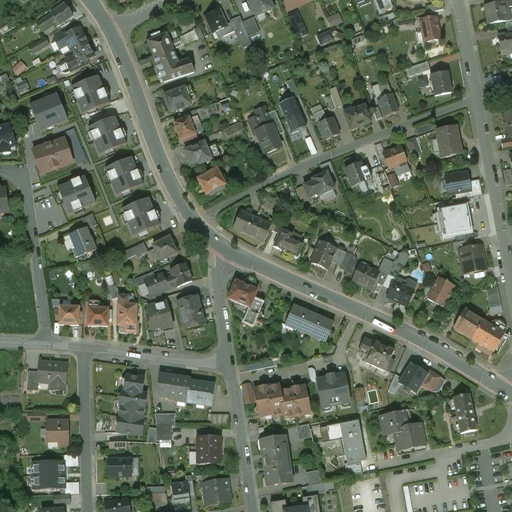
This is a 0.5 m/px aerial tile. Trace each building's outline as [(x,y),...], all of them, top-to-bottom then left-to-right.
[(246,0),(255,18),(256,18),(264,15),(273,10),(268,0),(246,0)] [(390,0),(375,0),(380,13),(393,8),(390,0)] [(506,2),(485,7),(488,25),(510,21),(507,8),(506,2)] [(64,4),(50,13),(51,14),(59,25),(73,17),(64,4)] [(213,14),(204,18),(212,35),(219,32),(222,37),(233,32),(234,32),(231,25),(226,27),(219,11),(218,12),(217,10),(213,12),(213,14)] [(330,28),(343,23),(339,13),(327,18),(330,28)] [(59,25),(51,14),(36,24),(41,31),(53,23),(56,27),(59,25)] [(294,14),(287,17),(292,29),(299,26),(294,14)] [(264,15),(256,18),(258,24),(266,21),(264,15)] [(413,17),(397,20),(399,27),(414,24),(413,17)] [(229,22),(231,25),(234,32),(233,32),(241,50),(251,46),(248,38),(242,24),(239,18),(229,22)] [(436,18),(420,21),(422,32),(423,40),(424,43),(440,40),(436,18)] [(253,19),(242,24),(248,38),(259,33),(253,19)] [(199,28),(193,30),(198,41),(204,38),(199,28)] [(83,36),(79,29),(73,32),(71,30),(54,40),(56,43),(54,44),(54,45),(56,50),(58,50),(59,50),(68,45),(71,51),(72,51),(86,43),(87,43),(83,36)] [(168,34),(166,35),(173,51),(182,47),(174,30),(167,32),(168,34)] [(317,36),(320,46),(333,41),(329,31),(317,36)] [(511,33),(507,35),(497,37),(501,56),(509,55),(508,52),(511,51),(511,33)] [(147,43),(153,59),(173,51),(166,35),(160,38),(159,34),(150,38),(152,41),(147,43)] [(44,40),(29,48),(32,54),(48,46),(44,40)] [(72,51),(71,51),(74,56),(65,61),(70,72),(88,64),(87,61),(94,58),(90,51),(91,51),(87,43),(86,44),(86,43),(72,51)] [(173,51),(153,59),(163,83),(194,74),(189,61),(178,65),(176,60),(173,51)] [(21,61),(12,69),(18,76),(27,68),(21,61)] [(427,63),(406,70),(409,78),(430,71),(427,63)] [(6,75),(0,77),(0,85),(9,82),(6,75)] [(447,75),(431,78),(435,98),(451,94),(447,75)] [(110,104),(98,76),(70,88),(82,116),(110,104)] [(420,87),(428,86),(427,78),(419,79),(420,87)] [(20,91),(29,88),(27,82),(18,85),(20,91)] [(382,99),(391,96),(387,83),(377,86),(382,99)] [(189,87),(163,97),(169,114),(177,111),(177,113),(183,111),(183,110),(191,107),(188,98),(193,96),(189,87)] [(335,88),(328,90),(330,96),(332,101),(336,109),(342,106),(335,88)] [(64,123),(53,94),(25,105),(36,133),(50,128),(64,123)] [(332,101),(330,96),(325,98),(329,112),(336,109),(332,101)] [(382,99),(377,101),(383,118),(397,113),(391,96),(382,99)] [(294,99),(281,106),(287,121),(301,115),(294,99)] [(220,114),(232,110),(229,102),(217,106),(220,114)] [(215,104),(194,112),(198,123),(212,118),(218,113),(215,104)] [(364,107),(343,115),(350,131),(358,128),(363,126),(363,125),(370,123),(364,107)] [(377,108),(372,110),(375,120),(381,118),(377,108)] [(275,111),(267,115),(273,129),(281,126),(275,111)] [(316,126),(326,122),(322,112),(312,116),(316,126)] [(267,115),(257,119),(262,130),(255,133),(256,134),(264,154),(281,147),(273,129),(267,115)] [(301,115),(287,121),(294,136),(308,130),(301,115)] [(127,147),(115,118),(88,130),(100,158),(127,147)] [(188,119),(173,125),(181,142),(184,140),(185,143),(194,139),(193,137),(196,136),(188,119)] [(262,130),(257,119),(248,123),(254,135),(256,134),(255,133),(262,130)] [(326,122),(316,126),(324,142),(339,136),(332,119),(326,122)] [(0,155),(3,155),(10,154),(9,149),(16,147),(14,141),(11,132),(9,126),(2,128),(0,129),(0,155)] [(241,126),(232,129),(238,145),(247,142),(241,126)] [(456,128),(435,132),(437,140),(439,140),(442,152),(440,153),(441,159),(440,159),(441,160),(451,158),(451,157),(461,155),(456,128)] [(414,139),(407,142),(412,155),(419,152),(414,139)] [(45,148),(32,153),(35,161),(36,161),(42,174),(41,175),(41,176),(73,163),(71,163),(66,149),(67,149),(64,140),(51,145),(50,144),(48,146),(45,147),(45,148)] [(204,144),(184,152),(190,167),(197,164),(199,167),(211,161),(211,160),(220,157),(216,146),(209,149),(207,143),(204,144)] [(400,148),(382,155),(388,170),(406,163),(400,148)] [(144,186),(132,158),(104,170),(116,198),(144,186)] [(360,164),(345,171),(352,189),(368,183),(368,182),(371,181),(366,169),(363,170),(360,164)] [(382,166),(374,169),(377,177),(381,187),(383,191),(390,188),(389,184),(385,176),(382,166)] [(216,171),(198,181),(199,183),(199,186),(201,187),(203,190),(203,193),(205,193),(206,196),(209,195),(210,197),(222,190),(221,188),(225,186),(223,184),(226,182),(223,177),(220,179),(216,171)] [(327,174),(311,181),(312,183),(318,197),(334,191),(327,174)] [(391,174),(385,176),(389,184),(394,181),(391,174)] [(452,177),(444,178),(448,196),(470,192),(469,183),(467,174),(460,175),(459,174),(451,175),(452,177)] [(95,205),(83,177),(70,183),(56,188),(67,216),(95,205)] [(381,187),(377,177),(372,179),(376,189),(381,187)] [(478,181),(469,183),(470,192),(471,198),(481,196),(478,181)] [(318,197),(312,183),(303,187),(309,201),(318,197)] [(161,228),(149,200),(122,211),(133,239),(161,228)] [(428,215),(439,212),(451,210),(452,210),(450,202),(451,202),(451,201),(426,206),(428,215)] [(452,210),(451,210),(454,227),(473,224),(471,216),(473,216),(471,206),(452,210)] [(299,212),(290,209),(288,214),(297,218),(299,212)] [(454,227),(451,210),(439,212),(442,229),(440,230),(454,227)] [(81,220),(84,230),(85,230),(96,226),(92,214),(81,220)] [(249,217),(241,214),(234,230),(242,233),(249,217)] [(266,225),(249,217),(242,233),(262,242),(267,230),(272,233),(272,232),(276,223),(277,222),(269,219),(266,225)] [(281,229),(283,226),(276,223),(272,232),(278,236),(281,229)] [(281,229),(278,236),(273,249),(280,252),(280,251),(294,257),(294,259),(297,260),(299,257),(299,254),(303,245),(300,243),(302,238),(281,229)] [(74,249),(71,250),(75,259),(86,255),(95,251),(90,239),(89,239),(85,230),(84,230),(69,237),(74,249)] [(169,239),(152,247),(155,251),(148,254),(152,263),(159,260),(160,262),(161,262),(163,265),(168,263),(167,259),(177,254),(169,239)] [(454,253),(459,252),(462,251),(461,251),(472,249),(470,241),(453,244),(454,253)] [(345,254),(319,242),(310,263),(327,271),(330,263),(339,267),(345,254)] [(143,243),(122,253),(126,260),(135,255),(136,254),(146,249),(143,243)] [(462,251),(459,252),(463,275),(485,271),(481,247),(472,249),(461,251),(462,251)] [(352,257),(345,254),(339,267),(338,270),(345,272),(346,271),(350,260),(352,257)] [(356,263),(350,260),(346,271),(354,275),(358,265),(356,264),(356,263)] [(384,260),(377,274),(378,274),(372,288),(375,290),(377,285),(382,287),(387,276),(393,264),(384,260)] [(394,263),(393,264),(387,276),(395,280),(402,266),(394,263)] [(377,274),(358,265),(354,275),(351,283),(360,287),(360,286),(370,290),(370,291),(371,292),(372,288),(378,274),(377,274)] [(185,266),(169,272),(171,277),(176,287),(176,288),(192,282),(185,266)] [(153,273),(135,280),(137,287),(144,284),(144,283),(155,278),(153,273)] [(155,278),(144,283),(144,284),(149,296),(150,298),(160,294),(176,287),(171,277),(164,280),(162,275),(155,278)] [(454,287),(438,279),(427,300),(443,309),(454,287)] [(258,292),(236,283),(229,300),(250,309),(254,300),(258,292)] [(413,292),(394,283),(386,298),(397,303),(406,308),(413,292)] [(114,285),(107,288),(112,301),(118,298),(119,298),(114,285)] [(456,288),(453,294),(458,297),(462,291),(456,288)] [(182,293),(170,297),(173,310),(179,308),(178,303),(185,302),(182,293)] [(160,294),(150,298),(149,296),(147,297),(149,303),(162,299),(160,294)] [(170,297),(164,299),(166,305),(167,305),(169,311),(173,310),(170,297)] [(119,298),(118,298),(117,326),(119,327),(120,328),(124,328),(123,332),(125,334),(136,335),(138,333),(138,323),(136,322),(136,307),(131,306),(131,298),(119,298)] [(185,302),(178,303),(179,308),(185,331),(203,326),(196,299),(185,302)] [(264,304),(254,300),(250,309),(249,310),(260,315),(264,304)] [(166,305),(147,310),(149,318),(148,318),(152,331),(161,328),(162,331),(173,328),(170,316),(169,311),(167,305),(166,305)] [(294,308),(294,307),(293,307),(285,326),(286,327),(287,325),(295,328),(295,329),(316,339),(317,337),(325,341),(324,343),(325,344),(334,324),(332,324),(294,308)] [(500,307),(489,309),(490,315),(501,313),(500,307)] [(78,309),(59,308),(59,314),(59,326),(78,327),(78,309)] [(108,310),(88,310),(88,327),(108,328),(108,310)] [(260,315),(249,310),(245,320),(256,324),(260,315)] [(471,341),(483,322),(471,316),(472,315),(464,310),(453,330),(471,341)] [(489,326),(483,322),(471,341),(482,348),(482,347),(493,354),(495,351),(498,353),(506,340),(502,338),(504,335),(503,334),(504,333),(504,332),(504,330),(504,329),(504,328),(504,327),(503,326),(503,325),(502,324),(501,323),(500,323),(499,322),(498,322),(497,322),(496,322),(494,322),(493,322),(492,323),(491,324),(490,325),(489,326)] [(375,344),(364,340),(358,353),(369,358),(366,364),(384,372),(393,352),(392,351),(392,350),(391,350),(391,349),(390,349),(390,348),(389,348),(388,348),(387,348),(386,348),(375,344)] [(271,362),(248,366),(249,372),(272,368),(271,362)] [(66,365),(40,364),(39,374),(39,383),(54,384),(54,390),(64,391),(64,385),(65,385),(66,365)] [(415,395),(421,387),(428,375),(427,375),(411,365),(401,380),(398,385),(400,386),(415,395)] [(445,382),(429,372),(427,375),(428,375),(421,387),(432,393),(438,394),(445,382)] [(39,374),(28,373),(27,391),(32,392),(32,386),(38,386),(39,383),(39,374)] [(349,401),(344,375),(334,377),(333,374),(329,375),(324,376),(324,379),(315,381),(320,407),(349,401)] [(190,380),(160,375),(158,386),(163,386),(162,398),(187,401),(189,383),(190,383),(190,380)] [(401,380),(395,376),(388,392),(394,395),(400,386),(398,385),(401,380)] [(144,380),(126,377),(124,392),(121,392),(119,407),(120,408),(118,418),(119,419),(117,433),(141,437),(144,421),(143,421),(143,417),(144,411),(143,411),(144,402),(143,402),(144,399),(144,395),(141,395),(144,380)] [(190,383),(189,383),(187,401),(187,403),(211,407),(212,400),(214,386),(190,383)] [(266,388),(263,388),(259,389),(260,390),(253,391),(256,403),(257,403),(257,407),(254,412),(259,415),(264,414),(264,417),(275,415),(278,417),(283,416),(284,418),(288,417),(289,419),(304,416),(304,413),(309,412),(304,388),(298,389),(298,388),(295,389),(292,390),(280,392),(279,386),(266,388)] [(362,389),(354,391),(356,401),(364,400),(362,389)] [(468,396),(453,400),(460,435),(476,432),(472,414),(468,396)] [(366,407),(357,409),(358,415),(368,412),(366,407)] [(407,412),(379,417),(383,437),(394,435),(398,453),(425,447),(420,424),(410,426),(409,423),(407,412)] [(175,415),(155,415),(156,427),(171,427),(175,427),(175,415)] [(228,416),(211,416),(211,427),(228,427),(228,416)] [(68,421),(47,421),(47,443),(58,443),(58,446),(68,446),(68,421)] [(358,422),(320,429),(322,444),(342,440),(346,464),(347,465),(360,463),(363,462),(361,452),(364,452),(358,422)] [(309,425),(296,428),(299,441),(311,438),(309,425)] [(171,427),(156,427),(156,430),(156,442),(171,442),(171,427)] [(156,430),(149,429),(146,443),(147,443),(156,443),(156,430)] [(284,437),(260,441),(267,488),(291,484),(284,437)] [(219,439),(197,439),(197,467),(219,466),(219,439)] [(131,460),(107,461),(108,479),(113,479),(118,479),(131,478),(131,460)] [(33,463),(33,491),(65,490),(65,463),(33,463)] [(347,465),(346,464),(344,465),(347,479),(362,475),(360,463),(347,465)] [(318,471),(305,473),(308,487),(321,484),(318,471)] [(214,475),(200,476),(201,482),(202,485),(204,485),(215,483),(214,475)] [(215,483),(204,485),(205,489),(208,507),(231,503),(229,493),(227,481),(215,483)] [(192,482),(186,483),(189,497),(195,496),(192,482)] [(186,483),(171,486),(173,504),(179,503),(180,505),(187,506),(188,501),(189,501),(189,497),(186,483)] [(166,495),(159,495),(160,507),(167,506),(166,495)] [(69,496),(53,497),(54,506),(70,505),(69,496)] [(285,502),(270,504),(270,511),(319,511),(317,497),(302,499),(303,508),(295,509),(286,510),(285,502)] [(120,501),(112,502),(113,503),(104,504),(104,507),(103,508),(103,511),(129,511),(129,509),(128,500),(120,502),(120,501)] [(179,503),(173,504),(174,511),(177,511),(191,510),(189,501),(188,501),(187,506),(180,505),(179,503)]
